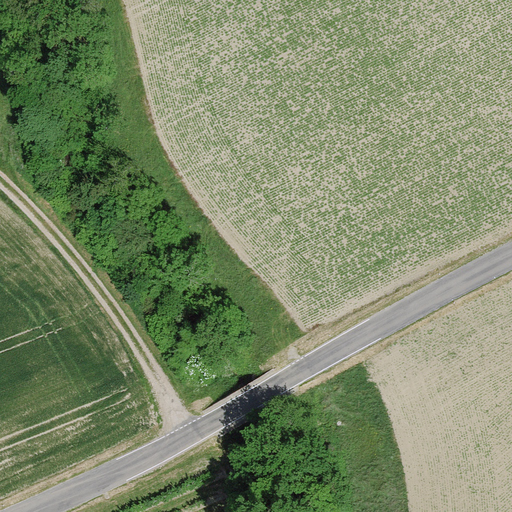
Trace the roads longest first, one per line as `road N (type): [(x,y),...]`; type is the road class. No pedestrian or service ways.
road 1 (tertiary): [(511,258),(188,438),(28,511)]
road 2 (track): [(188,438),(115,308),(44,218),(0,178)]
